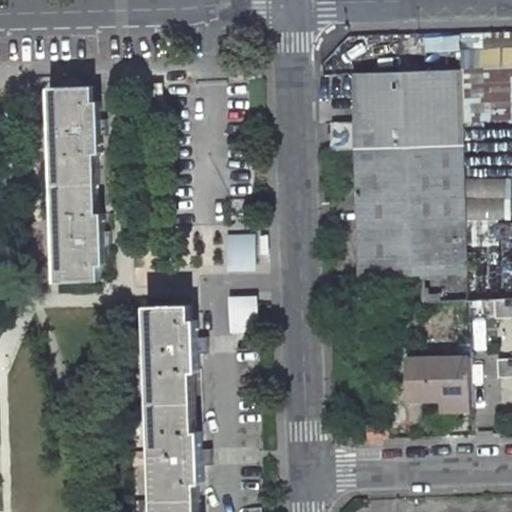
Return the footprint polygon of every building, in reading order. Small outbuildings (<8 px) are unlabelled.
[(463,69),(483,69),(482,32),(462,33),(463,69)] [(481,120),(511,119),(511,70),(511,68),(483,69),(463,69),(465,120),(481,120)] [(465,120),(463,69),(355,73),(356,123),(334,124),(334,149),(357,148),(466,145),(465,120)] [(164,103),(163,83),(143,84),(143,104),(164,103)] [(102,101),(96,101),(96,85),(52,87),(55,164),(56,183),(59,281),(102,280),(102,264),(107,264),(107,246),(112,246),(112,230),(106,230),(106,212),(100,213),(98,153),(104,153),(103,134),(108,134),(108,118),(103,118),(102,101)] [(482,146),(481,120),(465,120),(466,145),(466,146),(482,146)] [(466,145),(357,148),(361,273),(425,271),(426,303),(470,301),(466,146),(466,145)] [(59,281),(56,183),(55,164),(40,170),(49,189),(50,212),(42,215),(51,235),(51,244),(43,248),(59,286),(59,281)] [(511,220),(511,179),(471,179),(471,220),(511,220)] [(229,264),(258,264),(257,234),(228,235),(229,264)] [(511,298),(496,299),(497,318),(511,317),(511,358),(499,359),(500,378),(511,377),(511,298)] [(231,333),(260,332),(259,302),(230,303),(231,333)] [(194,320),(194,304),(149,305),(156,511),(200,511),(199,482),(205,482),(204,464),(214,464),(213,448),(204,448),(203,431),(197,431),(195,371),(201,371),(200,353),(210,353),(209,336),(200,337),(199,319),(194,320)] [(484,315),(483,306),(474,307),(475,315),(484,315)] [(487,347),(486,320),(473,321),(474,348),(487,347)] [(473,399),(472,357),(409,358),(410,400),(473,399)] [(473,410),(473,399),(444,399),(444,410),(473,410)] [(390,423),(370,424),(370,439),(390,438),(390,423)]
